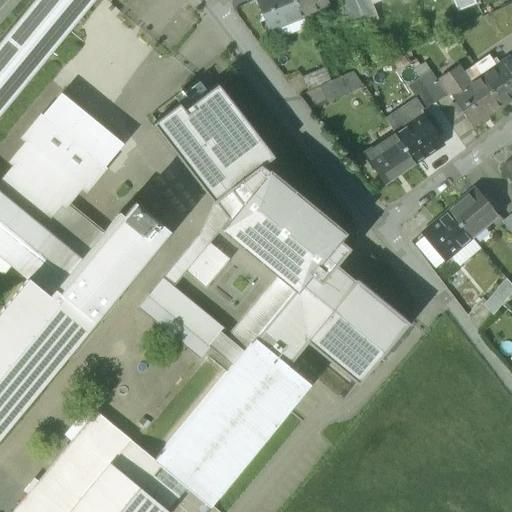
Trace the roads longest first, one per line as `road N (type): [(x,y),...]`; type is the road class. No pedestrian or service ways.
road 1 (residential): [(210,0),(383,224)]
road 2 (residential): [(383,224),(511,387)]
road 3 (residential): [(383,224),(511,130)]
